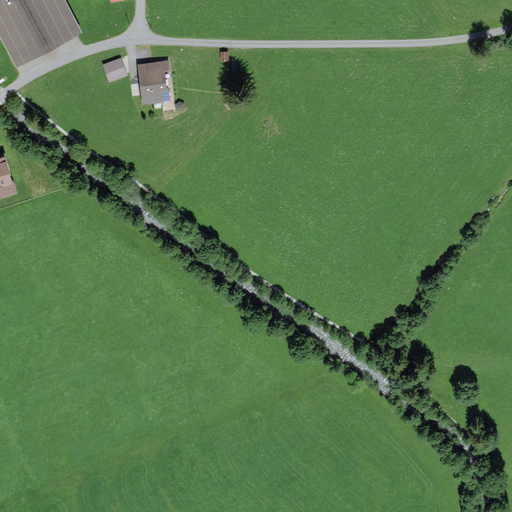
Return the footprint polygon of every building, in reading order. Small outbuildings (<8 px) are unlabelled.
[(59,0),(0,0),(0,21),(18,56),(73,27),(59,0)] [(105,64),(111,78),(125,73),(120,59),(105,64)] [(147,96),(143,96),(144,101),(169,98),(168,89),(163,89),(160,68),(169,67),(168,60),(151,62),(143,63),(147,96)] [(273,118),(259,126),(266,138),(280,130),(273,118)] [(0,188),(9,185),(1,161),(0,161),(0,188)] [(497,383),(487,385),(490,395),(500,393),(497,383)]
